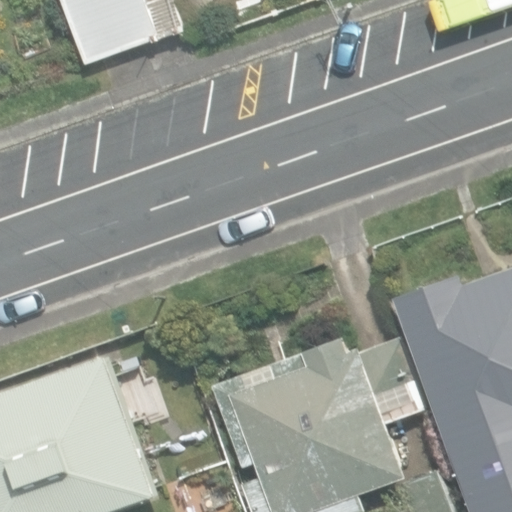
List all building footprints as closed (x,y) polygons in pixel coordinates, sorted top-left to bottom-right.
[(64,0),(87,64),(161,38),(148,0),(64,0)] [(402,297),(478,511),(511,511),(511,267),(472,281),(469,273),(402,297)] [(248,482),(258,511),(356,511),(370,507),(365,493),(412,476),(392,420),(429,408),(406,338),(367,350),(365,345),(354,347),(349,335),(216,383),(246,465),(259,462),(264,476),(248,482)] [(0,511),(114,511),(168,493),(119,354),(0,395),(0,511)] [(406,482),(416,511),(459,511),(443,468),(406,482)]
